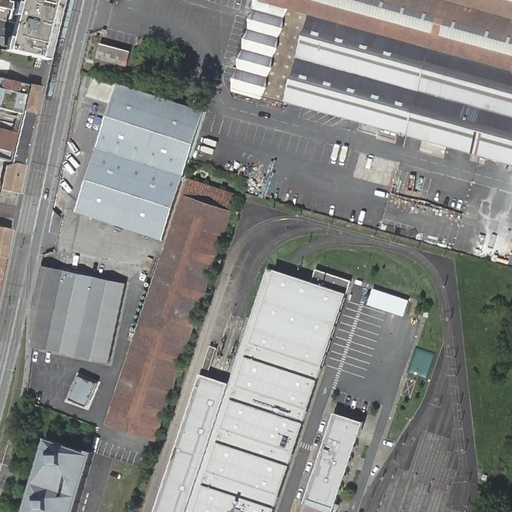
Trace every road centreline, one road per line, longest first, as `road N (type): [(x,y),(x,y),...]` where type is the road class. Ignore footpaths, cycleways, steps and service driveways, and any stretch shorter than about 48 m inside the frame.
road 1 (tertiary): [(0,404),(89,0)]
road 2 (unclassified): [(281,511),(355,292)]
